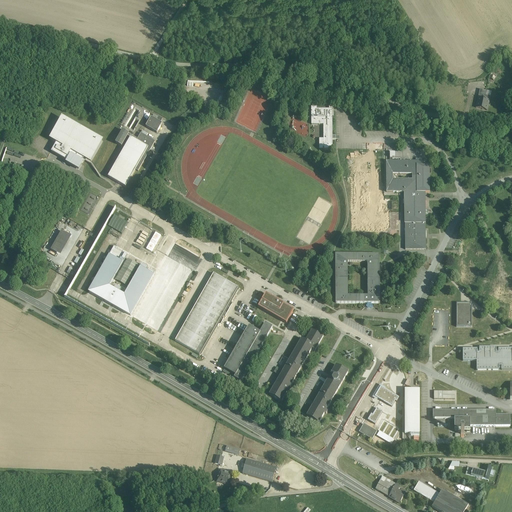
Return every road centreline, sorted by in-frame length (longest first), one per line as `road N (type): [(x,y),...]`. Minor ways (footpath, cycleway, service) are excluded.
road 1 (unclassified): [(0,20),(172,61),(301,71),(418,107),(511,116)]
road 2 (secondary): [(397,511),(0,284)]
road 3 (track): [(511,463),(376,464)]
road 4 (track): [(343,478),(329,489),(214,511)]
